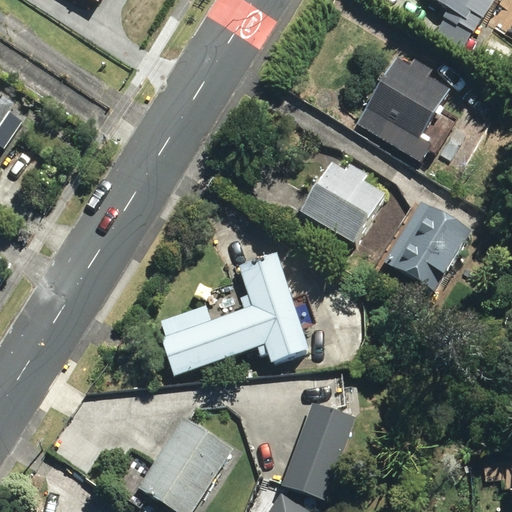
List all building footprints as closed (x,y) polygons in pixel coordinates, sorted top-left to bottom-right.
[(74,0),(96,14),(104,0),(74,0)] [(470,22),(481,29),(494,9),(482,1),(482,0),(422,0),(422,1),(465,30),(470,22)] [(476,65),(498,78),(508,63),(485,49),(476,65)] [(355,134),(419,175),(429,158),(419,152),(449,104),(426,90),(430,82),(414,71),(409,79),(395,70),(355,134)] [(0,130),(11,114),(0,105),(0,130)] [(296,229),(350,261),(383,208),(362,195),(367,187),(348,176),(344,184),(330,175),(296,229)] [(382,269),(431,301),(468,241),(420,210),(382,269)] [(159,350),(172,388),(263,358),(269,377),(306,365),(275,270),(238,282),(251,320),(159,350)] [(350,329),(353,341),(365,339),(362,326),(350,329)] [(355,421),(310,404),(277,493),(322,509),(355,421)] [(135,499),(155,511),(198,511),(231,461),(180,429),(135,499)] [(299,511),(277,498),(267,511),(299,511)]
